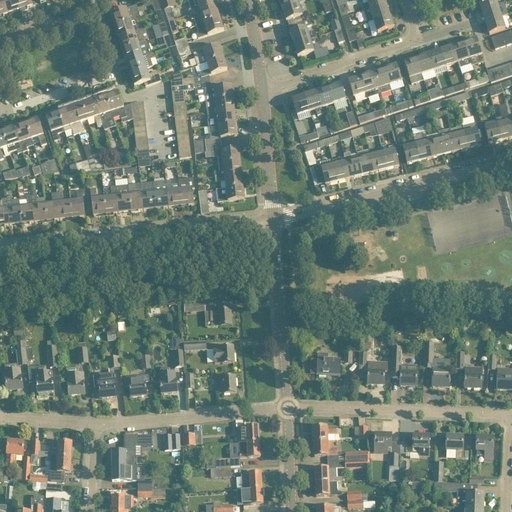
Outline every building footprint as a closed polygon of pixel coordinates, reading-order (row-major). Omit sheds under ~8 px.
[(0,0),(0,16),(3,16),(8,15),(3,0),(0,0)] [(20,10),(16,0),(3,0),(8,15),(13,13),(13,12),(20,10)] [(27,8),(33,7),(30,0),(16,0),(20,10),(27,8)] [(156,13),(161,12),(157,0),(154,0),(151,1),(155,13),(156,12),(156,13)] [(160,0),(164,11),(173,8),(170,0),(160,0)] [(195,0),(188,3),(190,10),(188,11),(190,16),(216,7),(214,2),(213,2),(212,0),(197,0),(196,0),(195,0)] [(279,0),(282,10),(298,5),(306,2),(305,0),(279,0)] [(366,0),(368,4),(362,6),(363,11),(364,11),(386,5),(384,1),(384,0),(366,0)] [(477,0),(482,11),(498,6),(495,0),(477,0)] [(349,13),(347,4),(343,5),(343,4),(338,6),(341,18),(348,16),(347,14),(349,13)] [(303,23),(301,17),(302,17),(298,5),(282,10),(286,22),(290,21),(291,27),(303,23)] [(386,5),(364,11),(365,14),(368,23),(374,22),(389,17),(387,9),(386,5)] [(130,22),(140,19),(136,6),(110,15),(112,20),(113,20),(115,27),(130,22)] [(485,23),(501,18),(498,6),(482,11),(485,23)] [(196,27),(219,20),(217,13),(217,12),(216,7),(190,16),(192,21),(194,20),(196,27)] [(174,20),(171,9),(173,8),(164,11),(165,11),(168,22),(174,20)] [(159,25),(165,23),(161,12),(156,13),(160,25),(159,25)] [(345,30),(351,28),(348,16),(341,18),(345,30)] [(389,17),(374,22),(377,34),(393,29),(393,27),(392,24),(394,24),(392,17),(390,17),(389,17)] [(489,35),(505,30),(501,18),(485,23),(489,35)] [(172,35),(179,33),(174,20),(168,22),(172,35)] [(221,26),(219,20),(196,27),(198,34),(196,35),(198,40),(224,32),(222,26),(221,26)] [(291,33),(290,33),(291,38),(290,39),(292,46),(294,45),(294,46),(310,41),(306,28),(312,26),(310,21),(303,23),(291,27),(293,32),(291,33)] [(133,29),(130,22),(115,27),(118,34),(117,34),(119,39),(144,31),(142,26),(133,29)] [(164,37),(169,36),(169,35),(165,23),(159,25),(164,37)] [(352,29),(351,28),(345,30),(349,43),(357,41),(354,28),(352,29)] [(338,44),(345,42),(341,30),(334,32),(338,44)] [(144,31),(119,39),(120,44),(121,44),(123,51),(146,43),(143,36),(146,36),(144,31)] [(507,47),(511,45),(511,43),(509,34),(503,35),(507,47)] [(501,49),(507,47),(503,35),(497,37),(501,49)] [(167,49),(173,47),(169,36),(164,37),(167,49)] [(495,51),(501,49),(497,37),(491,39),(495,51)] [(294,47),(293,47),(295,54),(296,53),(298,58),(302,57),(321,50),(318,41),(317,38),(310,41),(294,46),(294,47)] [(189,49),(186,39),(175,43),(176,46),(176,47),(176,48),(177,47),(179,52),(189,49)] [(477,40),(464,44),(470,60),(476,58),(478,65),(484,63),(477,40)] [(126,63),(152,55),(148,43),(146,43),(123,51),(126,58),(125,58),(126,63)] [(471,65),(470,60),(464,44),(452,48),(458,64),(460,69),(471,65)] [(197,67),(199,66),(207,64),(222,59),(220,52),(221,52),(219,46),(193,55),(195,60),(197,67)] [(176,48),(176,47),(173,48),(173,47),(167,49),(167,50),(168,50),(172,61),(180,58),(180,59),(181,59),(179,52),(177,47),(176,48)] [(446,68),(458,64),(452,48),(440,52),(446,68)] [(181,59),(191,55),(189,49),(179,52),(181,59)] [(434,72),(446,68),(440,52),(429,56),(434,72)] [(131,75),(146,70),(153,67),(151,61),(154,60),(152,55),(126,63),(128,68),(129,68),(131,75)] [(422,76),(434,72),(429,56),(417,60),(422,76)] [(224,66),(222,59),(207,64),(199,66),(201,73),(200,74),(201,79),(227,71),(225,65),(224,66)] [(417,60),(404,64),(407,73),(409,80),(411,84),(411,85),(424,81),(422,76),(417,60)] [(385,70),(384,70),(390,86),(402,82),(400,76),(397,66),(395,67),(392,68),(391,66),(385,68),(385,70)] [(503,80),(508,78),(504,67),(499,69),(503,80)] [(497,82),(503,80),(499,69),(493,70),(497,82)] [(149,77),(146,70),(131,75),(134,82),(133,82),(135,87),(144,84),(145,88),(161,83),(158,73),(149,77)] [(391,91),(390,86),(384,70),(372,74),(379,95),(391,91)] [(491,84),(497,82),(493,70),(487,72),(488,76),(490,82),(491,84)] [(379,95),(372,74),(368,75),(368,73),(360,76),(368,99),(379,95)] [(353,81),(348,82),(351,92),(353,98),(366,94),(360,76),(352,78),(353,81)] [(479,86),(490,82),(488,76),(477,80),(479,86)] [(467,90),(479,86),(477,80),(465,84),(467,90)] [(511,81),(500,85),(502,90),(511,86),(511,81)] [(455,94),(467,90),(465,84),(453,88),(455,94)] [(334,104),(346,100),(341,85),(328,89),(334,104)] [(491,98),(503,94),(502,90),(500,85),(488,89),(489,94),(490,94),(491,98)] [(436,90),(427,92),(429,96),(428,96),(430,102),(443,98),(441,92),(439,86),(435,87),(436,90)] [(206,103),(232,100),(231,92),(232,92),(231,87),(205,90),(206,103)] [(441,92),(443,98),(455,94),(453,88),(441,92)] [(322,108),(334,104),(328,89),(316,93),(322,108)] [(478,98),(489,94),(488,89),(476,93),(478,98)] [(113,95),(106,98),(111,113),(114,120),(121,117),(122,120),(126,119),(127,123),(133,121),(134,120),(133,116),(132,110),(132,106),(125,108),(123,108),(118,93),(113,95)] [(324,115),(322,108),(316,93),(304,97),(310,112),(315,111),(317,117),(324,115)] [(456,104),(467,100),(472,98),(470,93),(454,98),(456,103),(456,104)] [(415,107),(430,102),(428,96),(414,101),(415,107)] [(297,116),(310,112),(304,97),(292,101),(297,116)] [(114,120),(106,98),(99,100),(99,99),(94,101),(103,127),(108,125),(107,122),(114,120)] [(445,108),(456,104),(456,103),(454,98),(442,102),(444,105),(445,108)] [(233,106),(232,100),(206,103),(207,115),(234,112),(234,106),(233,106)] [(103,127),(94,101),(89,103),(89,104),(82,106),(87,121),(94,118),(98,128),(103,127)] [(409,102),(397,106),(399,113),(411,108),(414,108),(413,107),(412,102),(411,102),(409,102)] [(437,117),(436,111),(445,108),(444,105),(442,102),(431,106),(432,112),(433,112),(434,118),(437,117)] [(87,121),(82,106),(75,108),(75,107),(70,109),(79,135),(84,133),(80,123),(87,121)] [(386,117),(399,113),(397,106),(384,111),(386,117)] [(420,116),(432,112),(431,106),(419,110),(420,116)] [(503,124),(497,125),(501,142),(511,138),(511,132),(509,122),(505,106),(499,108),(501,118),(503,124)] [(65,112),(58,114),(64,129),(65,133),(67,139),(74,136),(79,135),(70,109),(65,111),(65,112)] [(419,110),(407,114),(408,120),(407,120),(409,125),(410,127),(415,126),(413,118),(420,116),(419,110)] [(374,121),(386,117),(384,111),(372,115),(374,121)] [(235,125),(234,118),(235,118),(234,112),(207,115),(208,121),(214,120),(214,127),(235,125)] [(343,131),(357,126),(352,113),(346,115),(348,123),(341,125),(343,131)] [(64,129),(58,114),(51,116),(51,115),(46,117),(54,143),(60,141),(58,135),(65,133),(64,129)] [(407,114),(395,118),(397,123),(407,120),(408,120),(407,114)] [(360,125),(374,121),(372,115),(358,120),(360,125)] [(389,119),(375,124),(376,130),(381,129),(391,125),(389,119)] [(33,123),(26,125),(31,140),(33,145),(40,143),(42,147),(47,145),(42,129),(38,120),(33,122),(33,123)] [(375,124),(362,129),(364,133),(364,134),(366,134),(369,133),(376,130),(375,124)] [(468,150),(481,147),(476,124),(463,127),(468,150)] [(31,140),(26,125),(19,127),(19,126),(14,128),(23,154),(28,152),(27,149),(34,147),(31,140)] [(215,135),(211,135),(211,141),(221,140),(227,139),(237,138),(237,132),(236,132),(235,125),(214,127),(215,135)] [(331,135),(343,131),(341,125),(329,129),(331,135)] [(489,145),(501,142),(497,125),(485,128),(489,145)] [(424,127),(412,130),(416,146),(415,146),(420,162),(432,159),(428,143),(426,137),(426,133),(424,127)] [(456,153),(468,150),(463,127),(451,130),(456,153)] [(23,154),(14,128),(9,130),(9,131),(2,133),(7,148),(10,154),(17,152),(18,155),(23,154)] [(352,138),(364,134),(364,133),(362,129),(350,133),(351,136),(352,138)] [(444,156),(456,153),(451,130),(450,130),(438,133),(440,140),(444,156)] [(316,133),(308,136),(310,142),(318,139),(316,133)] [(340,142),(352,138),(351,136),(350,133),(338,137),(340,141),(340,142)] [(328,146),(340,142),(340,141),(338,137),(326,141),(328,145),(328,146)] [(432,159),(444,156),(440,140),(428,143),(432,159)] [(194,149),(206,148),(206,141),(194,142),(194,149)] [(311,152),(328,146),(328,145),(326,141),(309,146),(311,151),(311,152)] [(407,165),(420,162),(415,146),(403,149),(407,165)] [(383,154),(387,170),(399,167),(395,151),(394,147),(388,149),(389,152),(383,154)] [(239,163),(238,155),(239,155),(239,150),(212,153),(212,159),(217,158),(218,165),(239,163)] [(375,174),(370,157),(369,151),(357,155),(358,160),(362,177),(375,174)] [(124,152),(117,154),(121,166),(128,163),(124,152)] [(92,156),(87,158),(88,161),(91,170),(96,169),(97,170),(102,168),(98,154),(92,156)] [(352,162),(350,154),(344,155),(344,159),(345,158),(346,163),(350,180),(362,177),(358,160),(352,162)] [(375,174),(387,170),(383,154),(370,157),(375,174)] [(150,163),(150,157),(138,158),(138,165),(139,169),(152,167),(152,163),(150,163)] [(338,183),(350,180),(346,163),(345,158),(344,159),(333,162),(334,167),(338,183)] [(55,160),(47,163),(51,175),(59,174),(55,160)] [(318,167),(314,168),(317,184),(324,182),(325,184),(325,186),(338,183),(334,167),(333,162),(332,161),(320,164),(320,165),(320,167),(318,167)] [(78,172),(90,171),(88,162),(76,165),(78,172)] [(153,170),(160,169),(159,162),(152,163),(152,167),(153,170)] [(240,170),(239,163),(218,165),(219,173),(214,173),(215,178),(242,175),(241,169),(240,170)] [(40,167),(32,170),(34,177),(44,174),(41,167),(40,167)] [(5,181),(18,179),(17,175),(16,173),(15,171),(3,175),(5,181)] [(242,188),(241,181),(242,181),(242,175),(215,178),(215,184),(226,182),(226,190),(242,188)] [(194,179),(178,181),(179,185),(180,191),(181,207),(188,206),(189,207),(194,206),(193,196),(193,190),(195,190),(194,179)] [(169,209),(166,182),(153,184),(154,194),(156,210),(163,209),(164,210),(169,209)] [(171,186),(171,182),(166,182),(169,209),(174,209),(174,208),(181,207),(180,191),(179,185),(171,186)] [(144,212),(149,211),(149,210),(156,210),(154,194),(153,184),(141,185),(144,212)] [(144,212),(141,185),(128,186),(131,212),(138,212),(139,212),(144,212)] [(119,215),(124,214),(124,213),(131,212),(128,186),(116,188),(119,215)] [(119,215),(116,188),(111,188),(112,199),(104,199),(106,215),(113,214),(113,215),(119,215)] [(221,190),(216,191),(217,198),(218,204),(245,201),(244,195),(245,195),(244,188),(242,188),(226,190),(221,190)] [(97,200),(96,190),(90,191),(93,217),(99,217),(99,216),(106,215),(104,199),(97,200)] [(85,218),(84,208),(87,208),(85,191),(77,192),(78,202),(71,203),(72,219),(80,218),(80,219),(85,218)] [(200,205),(208,204),(206,192),(199,193),(200,205)] [(60,221),(57,194),(52,195),(53,205),(45,206),(47,222),(54,221),(55,222),(60,221)] [(63,204),(62,194),(57,194),(60,221),(65,221),(65,220),(72,219),(71,203),(63,204)] [(35,224),(32,197),(27,198),(28,208),(20,209),(22,224),(29,224),(30,225),(35,224)] [(37,200),(37,197),(32,197),(35,224),(40,223),(40,222),(47,222),(45,206),(45,199),(37,200)] [(12,199),(7,200),(10,227),(15,226),(15,225),(22,224),(20,209),(20,202),(20,201),(12,202),(12,199)] [(10,227),(7,200),(2,201),(2,202),(0,202),(0,226),(4,226),(4,227),(10,227)] [(193,305),(184,306),(185,313),(185,314),(186,314),(205,312),(205,304),(203,304),(193,305)] [(144,310),(128,312),(128,319),(137,318),(138,324),(145,323),(144,310)] [(211,313),(210,313),(211,329),(220,328),(222,328),(232,327),(231,311),(221,312),(218,312),(219,313),(211,313)] [(114,313),(105,314),(106,323),(115,322),(114,313)] [(400,322),(393,325),(396,331),(403,327),(400,322)] [(461,332),(468,331),(466,324),(459,326),(461,332)] [(14,337),(23,336),(22,327),(13,328),(14,337)] [(108,342),(117,341),(116,332),(107,333),(108,342)] [(314,338),(306,340),(307,349),(315,348),(314,338)] [(184,353),(206,351),(205,342),(184,344),(184,353)] [(18,351),(16,351),(17,365),(18,367),(20,367),(28,366),(27,362),(26,350),(25,347),(25,343),(17,343),(17,345),(17,348),(18,351)] [(425,344),(424,369),(430,370),(430,376),(433,376),(433,378),(433,388),(449,389),(449,384),(450,384),(450,381),(449,381),(450,375),(449,375),(449,370),(449,368),(450,362),(434,361),(434,344),(425,344)] [(48,349),(50,369),(58,368),(56,348),(55,348),(48,349)] [(234,364),(233,348),(221,349),(213,350),(214,360),(214,364),(222,364),(222,365),(234,364)] [(391,369),(391,379),(398,379),(398,381),(400,381),(400,387),(409,387),(410,388),(415,389),(416,388),(417,388),(417,382),(417,374),(417,368),(408,367),(401,367),(402,350),(398,349),(392,349),(391,369)] [(79,351),(78,351),(79,365),(89,364),(87,350),(79,351)] [(352,364),(352,351),(345,351),(344,364),(352,364)] [(182,352),(174,353),(176,368),(184,368),(182,352)] [(464,370),(464,354),(457,353),(456,370),(464,370)] [(312,361),(311,374),(317,375),(317,376),(340,377),(340,361),(327,360),(327,355),(318,355),(318,361),(312,361)] [(150,357),(142,357),(143,370),(151,370),(150,357)] [(109,371),(120,370),(119,358),(107,359),(109,371)] [(387,374),(387,365),(369,364),(368,386),(384,387),(385,374),(387,374)] [(35,368),(28,369),(29,384),(37,383),(37,382),(36,375),(35,368)] [(84,383),(83,383),(82,368),(79,368),(77,373),(78,374),(67,376),(69,397),(85,395),(84,383)] [(465,390),(481,390),(482,369),(466,368),(465,390)] [(160,376),(157,376),(157,384),(160,384),(162,395),(177,393),(176,382),(175,382),(174,371),(168,371),(167,370),(166,369),(164,369),(162,369),(161,371),(160,372),(160,374),(160,376)] [(423,387),(433,388),(433,376),(430,376),(430,370),(424,369),(423,387)] [(109,376),(93,378),(94,389),(99,388),(100,399),(116,398),(115,386),(114,386),(113,379),(113,376),(114,376),(114,370),(109,371),(109,376)] [(497,391),(511,391),(511,370),(498,370),(497,391)] [(7,392),(23,390),(21,371),(5,373),(2,373),(3,381),(6,380),(7,392)] [(46,374),(36,375),(37,382),(37,385),(38,394),(39,394),(39,397),(46,396),(46,394),(48,394),(52,393),(54,393),(53,383),(53,381),(52,381),(51,374),(47,374),(46,374)] [(149,376),(126,379),(127,387),(130,387),(131,398),(147,397),(146,385),(145,385),(145,384),(150,383),(150,382),(149,382),(149,376)] [(187,390),(195,390),(194,376),(186,376),(187,390)] [(225,379),(225,377),(216,378),(217,395),(227,394),(227,395),(236,394),(235,378),(225,379)] [(238,429),(239,445),(239,444),(259,443),(258,428),(238,429)] [(327,428),(313,429),(313,431),(314,434),(314,443),(328,443),(327,435),(334,435),(336,435),(336,428),(327,428)] [(360,441),(368,441),(367,428),(359,428),(360,441)] [(183,436),(179,436),(180,446),(180,451),(182,451),(182,448),(183,447),(196,447),(202,446),(201,432),(194,433),(194,435),(183,436)] [(391,454),(392,436),(375,435),(375,443),(373,443),(373,454),(387,455),(387,453),(391,454)] [(165,452),(180,451),(179,436),(164,437),(165,452)] [(112,453),(112,468),(134,468),(134,467),(134,458),(135,448),(142,448),(153,448),(153,437),(125,437),(125,450),(119,450),(119,453),(112,453)] [(406,449),(406,454),(413,455),(419,455),(419,458),(429,458),(429,450),(430,437),(413,437),(413,440),(407,440),(407,439),(406,439),(406,444),(406,449)] [(447,451),(446,457),(456,458),(456,460),(462,461),(462,452),(463,452),(463,438),(447,438),(447,451)] [(492,460),(493,439),(477,439),(477,457),(485,457),(485,460),(492,460)] [(24,444),(9,442),(8,442),(6,465),(14,466),(15,457),(23,457),(24,443),(24,444)] [(328,443),(314,443),(315,458),(325,457),(327,457),(328,457),(332,457),(337,457),(337,455),(337,450),(333,450),(332,442),(328,443)] [(48,458),(49,453),(39,453),(40,443),(33,443),(32,457),(48,458)] [(239,445),(229,445),(230,460),(240,459),(241,459),(248,459),(250,459),(260,458),(259,443),(239,444),(239,445)] [(52,444),(52,450),(58,450),(58,458),(71,459),(72,444),(71,444),(58,444),(52,444)] [(368,453),(345,454),(345,462),(368,461),(368,453)] [(50,475),(50,482),(64,483),(65,474),(71,474),(71,459),(58,458),(51,458),(50,475)] [(24,459),(22,483),(30,484),(30,476),(31,469),(30,469),(31,459),(24,459)] [(230,460),(216,461),(216,469),(219,469),(231,468),(241,468),(240,459),(230,460)] [(368,461),(345,462),(346,469),(346,470),(357,469),(369,469),(368,461)] [(435,464),(434,484),(435,484),(443,484),(444,464),(435,464)] [(112,468),(112,482),(136,483),(136,468),(136,467),(134,467),(134,468),(112,468)] [(216,470),(211,470),(211,479),(219,479),(231,478),(231,468),(219,469),(216,469),(216,470)] [(328,470),(315,470),(316,484),(334,483),(337,483),(343,483),(343,478),(337,479),(337,475),(336,469),(332,470),(328,470)] [(249,475),(241,476),(241,482),(242,491),(250,491),(262,490),(261,474),(251,475),(249,475)] [(30,476),(30,484),(47,485),(48,477),(30,476)] [(334,483),(316,484),(316,498),(326,497),(330,497),(337,496),(337,490),(337,483),(334,483)] [(468,485),(443,484),(435,484),(434,491),(442,491),(442,493),(461,493),(460,509),(464,509),(467,509),(483,510),(483,495),(468,494),(468,485)] [(62,494),(62,486),(47,485),(46,492),(62,494)] [(166,500),(166,490),(152,490),(151,490),(138,491),(138,499),(151,499),(151,500),(166,500)] [(250,491),(242,491),(243,503),(243,506),(251,506),(253,506),(263,505),(262,490),(250,491)] [(361,493),(348,494),(348,501),(361,501),(361,493)] [(45,511),(45,507),(43,507),(43,497),(34,497),(31,500),(31,506),(31,511),(45,511)] [(132,511),(132,499),(112,498),(112,511),(132,511)] [(61,511),(62,501),(46,500),(45,507),(45,511),(61,511)]
